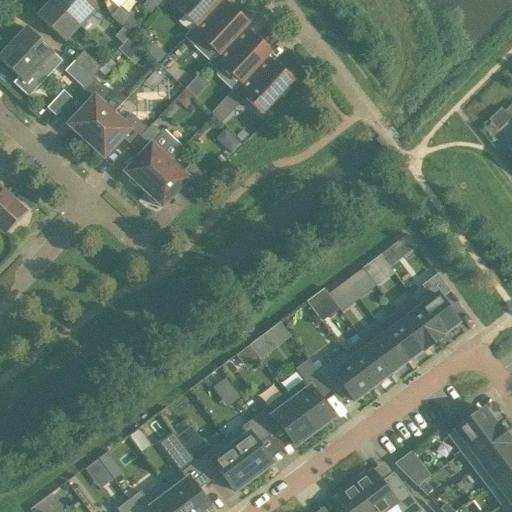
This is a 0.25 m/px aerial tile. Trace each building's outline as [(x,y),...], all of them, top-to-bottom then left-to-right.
[(52,0),(51,1),(78,27),(93,12),(80,0),(52,0)] [(150,15),(163,0),(149,0),(142,8),(150,15)] [(195,26),(218,0),(169,0),(169,1),(194,25),(195,26)] [(217,54),(246,23),(221,0),(218,0),(195,26),(194,25),(191,29),(217,54)] [(64,42),(78,27),(51,1),(37,16),(64,42)] [(110,17),(122,28),(131,36),(140,26),(119,7),(110,17)] [(240,83),(269,52),(243,28),(247,24),(246,23),(217,54),(208,64),(218,74),(224,68),(239,83),(240,83)] [(12,43),(47,77),(62,62),(26,28),(12,43)] [(123,44),(129,38),(131,36),(122,28),(114,37),(123,44)] [(129,38),(123,44),(123,45),(118,50),(134,65),(145,53),(129,38)] [(28,97),(47,77),(12,43),(0,55),(0,60),(18,78),(13,83),(28,97)] [(154,44),(146,52),(158,63),(166,55),(154,44)] [(74,62),(91,78),(92,78),(101,68),(83,52),(74,62)] [(240,83),(239,83),(234,88),(261,114),(292,81),(265,56),(269,52),(240,83)] [(82,88),(91,78),(74,62),(65,72),(82,88)] [(86,142),(113,113),(125,100),(115,90),(110,95),(92,78),(91,78),(82,88),(75,95),(86,105),(67,125),(86,142)] [(56,116),(72,99),(63,90),(47,108),(56,116)] [(185,108),(193,99),(184,90),(176,100),(185,108)] [(217,108),(212,114),(222,123),(227,117),(217,108)] [(502,126),(510,118),(504,112),(496,120),(502,126)] [(131,147),(135,143),(147,129),(130,114),(123,122),(113,113),(86,142),(104,159),(122,139),(131,147)] [(170,161),(179,151),(152,125),(147,129),(135,143),(143,151),(123,173),(142,190),(170,161)] [(182,173),(170,161),(142,190),(161,208),(188,180),(200,191),(209,180),(191,163),(182,173)] [(0,228),(5,233),(25,211),(0,187),(0,228)] [(409,234),(382,251),(388,262),(415,245),(409,234)] [(440,338),(441,337),(441,336),(458,323),(449,311),(451,310),(444,300),(441,301),(431,287),(412,301),(415,305),(440,338)] [(324,288),(307,300),(321,320),(338,308),(324,288)] [(422,350),(423,351),(440,338),(415,305),(398,318),(401,322),(422,350)] [(401,322),(384,334),(405,363),(422,350),(401,322)] [(405,363),(384,334),(367,347),(388,375),(405,363)] [(367,347),(350,359),(372,388),(388,375),(367,347)] [(372,388),(350,359),(344,352),(317,373),(332,393),(341,386),(353,402),(372,388)] [(332,418),(320,401),(332,393),(317,373),(307,360),(295,370),(303,381),(285,395),(313,432),(332,418)] [(282,430),(294,446),(313,432),(285,395),(255,417),(270,438),(282,430)] [(447,436),(460,454),(497,426),(496,426),(483,409),(471,418),(469,416),(459,424),(461,426),(447,436)] [(271,463),(259,447),(270,438),(255,417),(224,440),(252,478),(271,463)] [(510,444),(497,426),(460,454),(473,471),(510,444)] [(172,433),(158,443),(167,456),(181,445),(172,433)] [(210,484),(221,475),(233,492),(252,478),(224,440),(194,463),(210,484)] [(511,447),(510,445),(511,444),(510,444),(473,471),(486,489),(511,469),(511,447)] [(85,470),(91,478),(103,469),(97,461),(85,470)] [(206,511),(211,509),(198,492),(210,484),(194,463),(164,486),(183,511),(206,511)] [(406,476),(416,487),(429,477),(420,465),(406,476)] [(511,469),(486,489),(487,489),(494,484),(506,500),(498,505),(499,506),(511,496),(511,469)] [(366,476),(364,474),(352,483),(373,511),(384,511),(396,504),(401,511),(420,511),(421,511),(393,473),(381,482),(372,471),(366,476)] [(423,482),(417,488),(426,496),(431,490),(423,482)] [(373,511),(352,483),(339,493),(340,495),(334,499),(343,511),(340,511),(373,511)] [(135,511),(183,511),(164,486),(146,499),(140,492),(128,501),(135,511)] [(511,511),(511,496),(499,506),(503,511),(511,511)] [(135,511),(128,501),(116,510),(117,511),(135,511)] [(453,511),(445,503),(439,509),(441,511),(453,511)]
